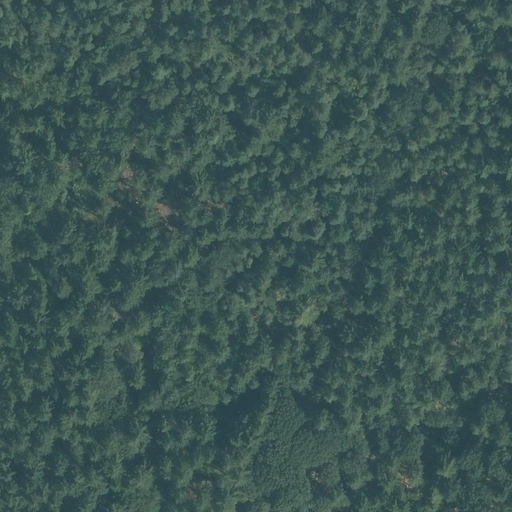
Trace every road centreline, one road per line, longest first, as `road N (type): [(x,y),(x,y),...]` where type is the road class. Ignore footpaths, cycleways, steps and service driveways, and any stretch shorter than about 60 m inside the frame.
road 1 (track): [(451,0),(265,492)]
road 2 (track): [(0,107),(58,153),(101,263),(175,511)]
road 3 (track): [(265,492),(511,379)]
road 4 (track): [(66,180),(235,0)]
road 5 (track): [(366,234),(511,124)]
road 6 (track): [(423,81),(295,0)]
